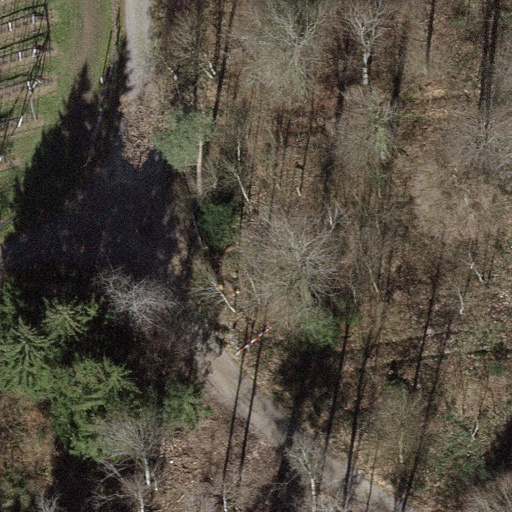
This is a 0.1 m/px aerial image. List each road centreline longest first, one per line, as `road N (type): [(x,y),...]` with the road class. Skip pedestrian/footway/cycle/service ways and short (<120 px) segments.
road 1 (track): [(122,199),(323,471),(395,511)]
road 2 (track): [(141,0),(150,128),(122,199),(73,230),(0,254)]
